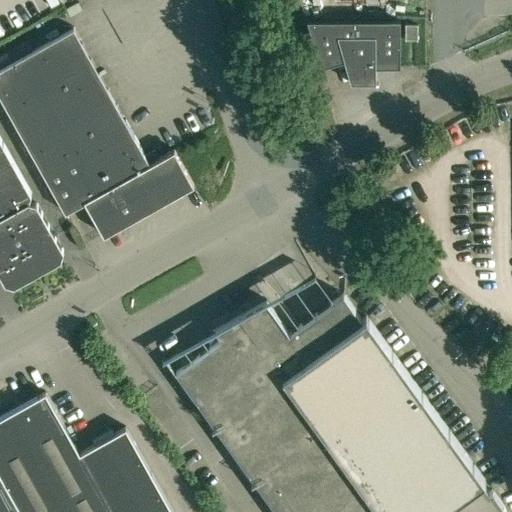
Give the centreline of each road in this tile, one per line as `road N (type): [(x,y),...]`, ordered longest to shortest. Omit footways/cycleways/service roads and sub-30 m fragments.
road 1 (unclassified): [(0,346),(263,199)]
road 2 (unclassified): [(263,199),(450,92),(511,66)]
road 3 (unclassified): [(198,0),(263,199)]
